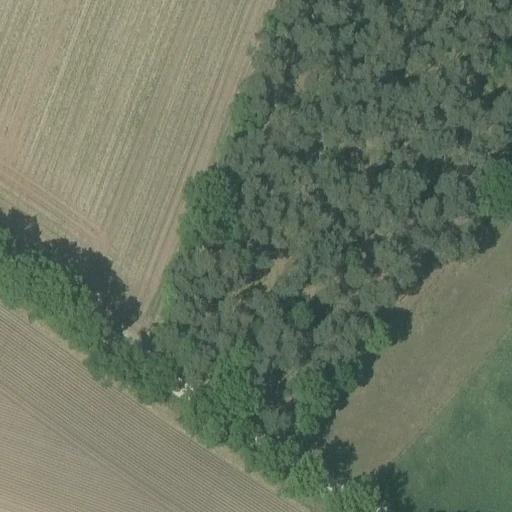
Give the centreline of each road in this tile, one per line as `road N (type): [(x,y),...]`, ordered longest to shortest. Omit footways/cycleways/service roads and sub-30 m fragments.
road 1 (track): [(145,352),(281,0)]
road 2 (track): [(380,511),(145,352)]
road 3 (track): [(145,352),(0,266)]
